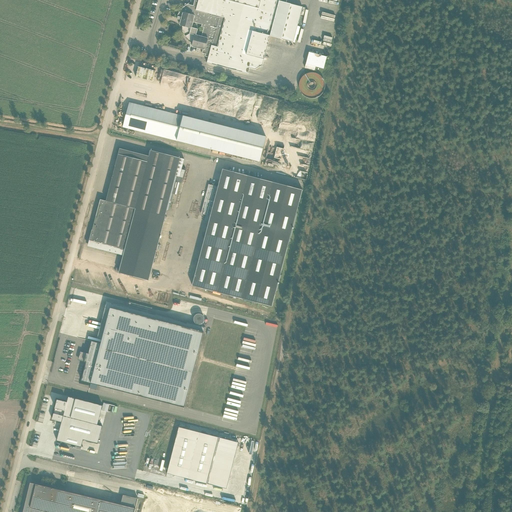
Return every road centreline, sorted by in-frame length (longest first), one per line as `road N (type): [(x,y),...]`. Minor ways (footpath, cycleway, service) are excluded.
road 1 (unclassified): [(16,460),(137,0)]
road 2 (track): [(286,321),(355,0)]
road 3 (track): [(495,374),(281,355)]
road 4 (track): [(319,169),(511,198)]
road 5 (track): [(286,321),(248,511)]
road 6 (track): [(495,374),(473,511)]
